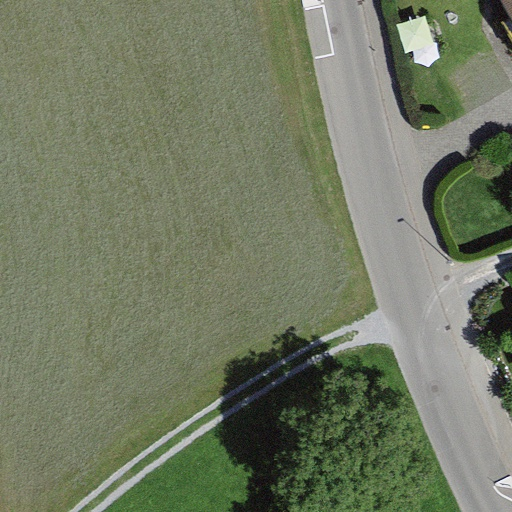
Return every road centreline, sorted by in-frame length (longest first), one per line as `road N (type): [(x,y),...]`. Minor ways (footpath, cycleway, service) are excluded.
road 1 (residential): [(489,511),(365,169),(340,0)]
road 2 (track): [(410,309),(276,372),(86,511)]
